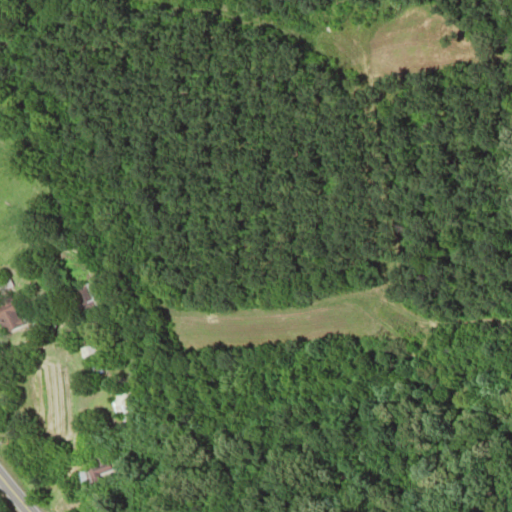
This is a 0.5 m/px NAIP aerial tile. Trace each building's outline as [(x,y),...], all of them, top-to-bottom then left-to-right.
[(68,291),(78,315),(100,306),(90,282),(68,291)] [(22,324),(9,298),(0,302),(0,324),(4,333),(22,324)] [(78,349),(82,362),(115,352),(111,339),(78,349)] [(116,427),(135,423),(126,384),(107,388),(116,427)] [(109,458),(73,474),(80,489),(116,472),(109,458)]
